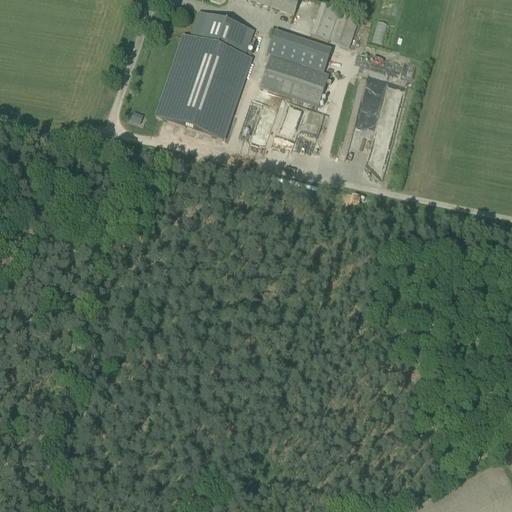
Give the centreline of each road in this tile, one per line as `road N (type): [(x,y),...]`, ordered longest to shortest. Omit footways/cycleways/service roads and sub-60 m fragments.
road 1 (track): [(511,222),(109,137)]
road 2 (track): [(49,511),(155,147)]
road 3 (unclassified): [(103,156),(157,0)]
